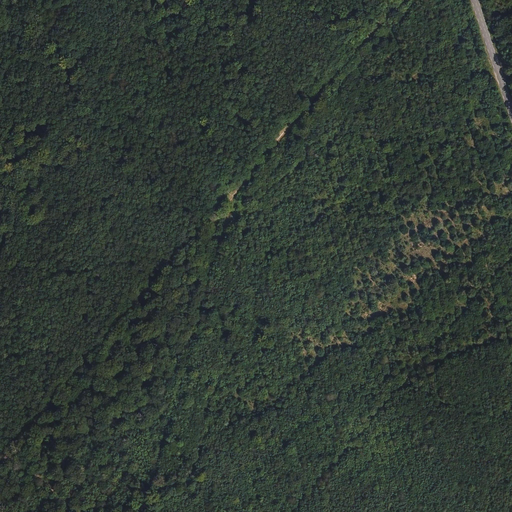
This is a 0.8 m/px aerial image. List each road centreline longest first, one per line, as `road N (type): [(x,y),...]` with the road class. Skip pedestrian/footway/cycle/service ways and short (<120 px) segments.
road 1 (track): [(234,191),(9,450)]
road 2 (track): [(139,511),(234,191)]
road 3 (track): [(234,191),(511,218)]
road 4 (track): [(57,0),(234,191)]
road 5 (track): [(399,0),(234,191)]
road 6 (track): [(418,368),(511,459)]
